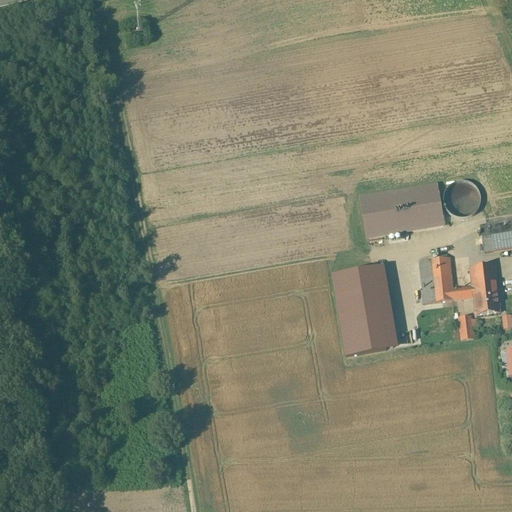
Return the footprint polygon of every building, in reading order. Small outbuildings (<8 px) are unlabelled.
[(438,183),(359,198),(367,241),(446,227),(438,183)] [(511,221),(479,227),(483,254),(511,249),(511,221)] [(450,259),(418,263),(423,305),(472,299),(474,317),(500,314),(494,266),(468,269),(470,287),(453,289),(450,259)] [(385,268),(331,277),(345,359),(399,350),(385,268)] [(471,318),(458,318),(459,342),(472,342),(471,318)]
